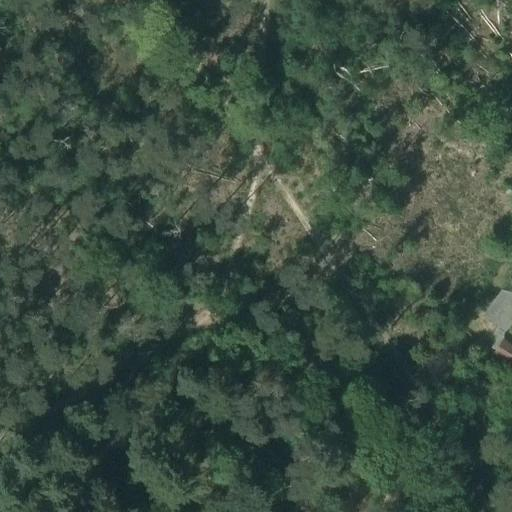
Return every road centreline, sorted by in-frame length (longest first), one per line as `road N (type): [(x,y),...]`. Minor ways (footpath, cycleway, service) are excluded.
road 1 (track): [(157,0),(503,511)]
road 2 (track): [(489,511),(208,312)]
road 3 (track): [(261,150),(274,0)]
